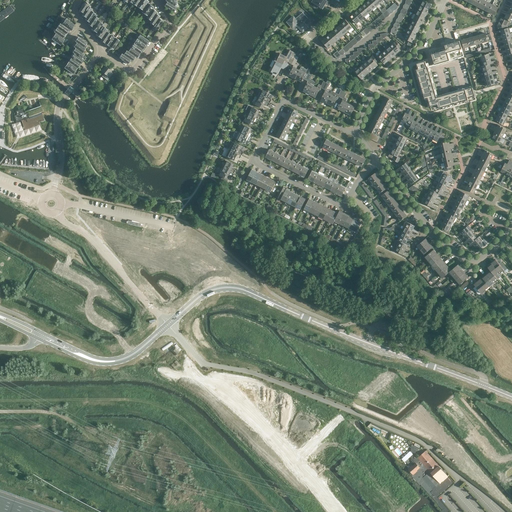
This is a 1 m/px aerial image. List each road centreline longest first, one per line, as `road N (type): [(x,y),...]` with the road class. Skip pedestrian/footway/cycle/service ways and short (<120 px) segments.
road 1 (secondary): [(372,345),(227,287),(202,294),(167,324)]
road 2 (secondary): [(339,511),(251,413),(209,384)]
road 3 (unclassified): [(501,241),(478,261),(462,258),(376,160)]
road 4 (residential): [(479,142),(505,78),(488,20),(448,0)]
road 5 (unclassified): [(55,211),(96,243),(167,324)]
road 6 (residential): [(52,194),(57,107),(100,50)]
road 7 (unclassified): [(358,131),(369,95),(419,51),(442,6)]
road 8 (unclassified): [(484,386),(480,373),(429,356),(380,324),(370,331),(372,345)]
road 9 (residential): [(100,50),(135,68),(167,25),(157,0)]
road 10 (residential): [(361,43),(335,64),(313,40),(348,0)]
